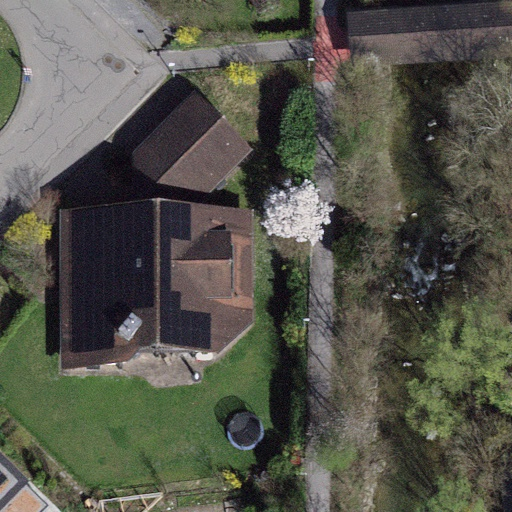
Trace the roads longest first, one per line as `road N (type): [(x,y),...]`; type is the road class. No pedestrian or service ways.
road 1 (track): [(320,511),(330,0)]
road 2 (residential): [(22,0),(71,51),(79,72),(57,120),(0,178)]
